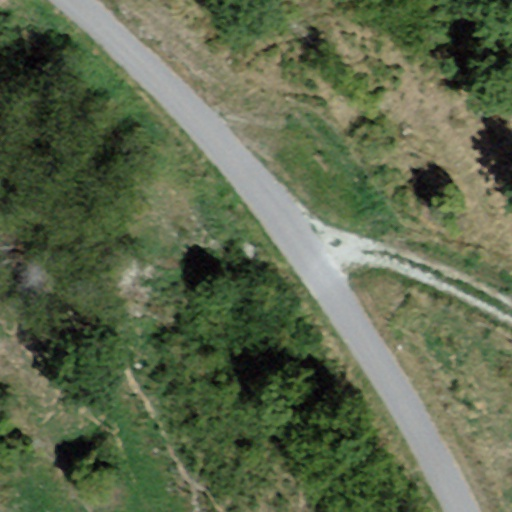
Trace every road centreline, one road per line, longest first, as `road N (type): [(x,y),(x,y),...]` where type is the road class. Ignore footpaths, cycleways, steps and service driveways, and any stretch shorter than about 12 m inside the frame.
road 1 (track): [(459,511),(302,248),(246,177),(72,0)]
road 2 (track): [(302,248),(447,283),(511,319)]
